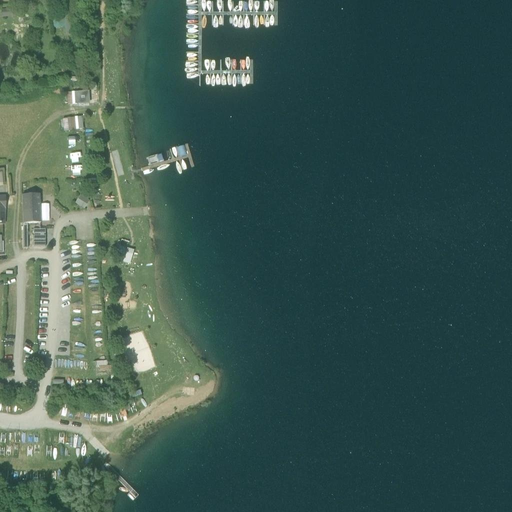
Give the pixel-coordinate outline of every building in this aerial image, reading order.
[(75,34),(72,7),(62,8),(65,35),(75,34)] [(16,8),(1,10),(2,19),(18,17),(16,8)] [(63,27),(62,12),(51,13),(53,29),(63,27)] [(89,93),(74,93),(74,105),(89,104),(89,93)] [(64,118),(64,130),(78,130),(77,118),(64,118)] [(22,196),(23,225),(36,224),(40,224),(39,195),(22,196)] [(75,205),(84,210),(89,202),(80,196),(75,205)] [(34,247),(46,247),(47,229),(34,229),(34,247)] [(117,257),(124,259),(127,250),(119,247),(117,257)]
